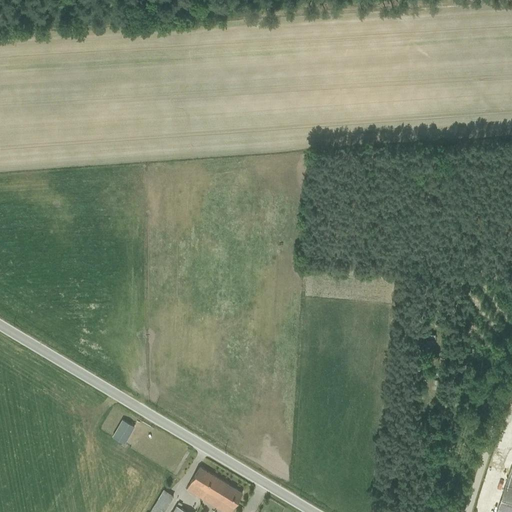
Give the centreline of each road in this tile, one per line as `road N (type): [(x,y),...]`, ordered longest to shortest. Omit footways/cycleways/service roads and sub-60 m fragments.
road 1 (unclassified): [(317,511),(0,320)]
road 2 (track): [(511,0),(198,19)]
road 3 (unclassified): [(511,362),(466,511)]
